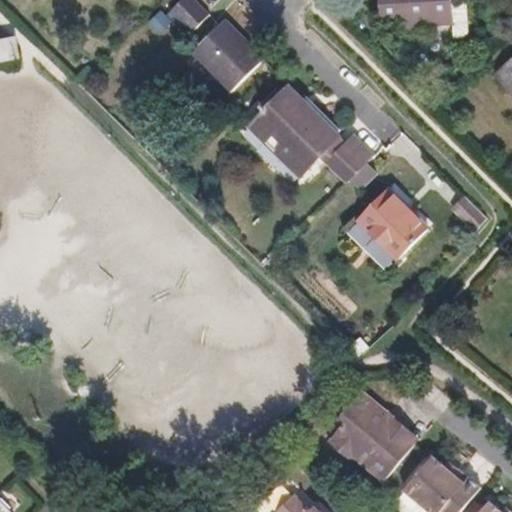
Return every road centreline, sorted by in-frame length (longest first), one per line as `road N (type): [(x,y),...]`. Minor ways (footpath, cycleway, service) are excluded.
road 1 (residential): [(266,20),(373,127)]
road 2 (residential): [(511,473),(409,389)]
